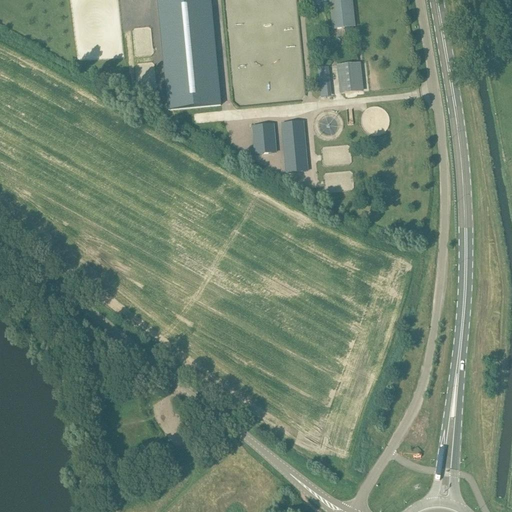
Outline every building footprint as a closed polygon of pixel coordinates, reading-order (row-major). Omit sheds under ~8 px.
[(210,0),(158,0),(169,111),(221,106),(210,0)] [(330,0),(334,30),(354,27),(351,0),(330,0)] [(362,92),(359,64),(338,66),(341,94),(362,92)] [(325,69),(318,69),(321,98),(328,97),(325,69)] [(302,122),(283,124),(287,174),(307,172),(302,122)] [(273,125),(253,127),(256,155),(276,154),(273,125)]
